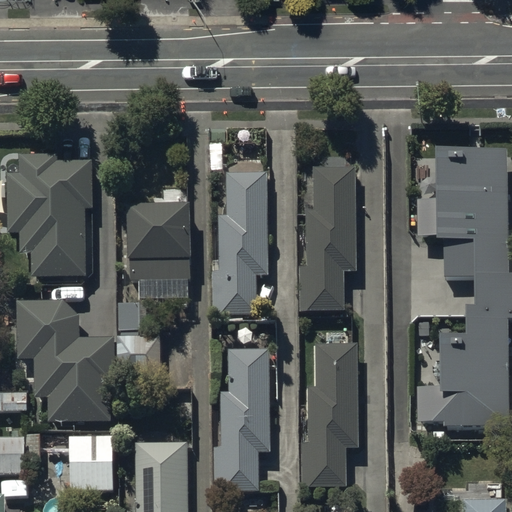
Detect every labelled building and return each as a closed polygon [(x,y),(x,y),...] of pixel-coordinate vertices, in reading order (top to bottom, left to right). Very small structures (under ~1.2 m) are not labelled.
[(511,278),(506,278),(505,154),(436,155),(436,203),(416,202),(416,239),(433,239),(433,245),(443,245),(443,281),(473,280),(474,310),(466,310),(467,340),(438,340),(439,392),(417,392),(417,425),(444,425),(444,431),(509,431),(508,323),(511,322),(511,278)] [(95,158),(5,158),(4,237),(20,237),(20,256),(32,256),(32,281),(94,282),(95,158)] [(354,170),(315,171),(316,215),(307,216),(309,270),(300,270),(301,312),(344,311),(343,277),(357,276),(354,170)] [(268,176),(227,176),(228,219),(220,219),(221,271),(211,271),(212,319),(257,318),(257,279),(270,278),(268,176)] [(192,208),(129,209),(130,284),(193,283),(192,208)] [(64,305),(18,305),(19,362),(34,362),(35,402),(50,402),(50,425),(110,424),(110,389),(116,389),(115,341),(81,341),(80,320),(64,305)] [(140,307),(120,307),(120,335),(141,334),(140,307)] [(160,380),(160,341),(139,341),(140,336),(121,336),(121,341),(118,341),(118,381),(160,380)] [(303,447),(303,489),(347,490),(347,452),(360,452),(358,348),(316,348),(317,391),(308,391),(310,447),(303,447)] [(270,455),(270,353),(230,353),(230,396),(221,396),(222,452),(215,452),(215,496),(260,495),(260,455),(270,455)] [(28,375),(0,374),(0,413),(28,414),(28,375)] [(114,441),(71,440),(71,494),(113,494),(114,441)] [(0,478),(26,478),(26,442),(0,441),(0,478)] [(186,511),(186,446),(136,446),(136,511),(186,511)]
